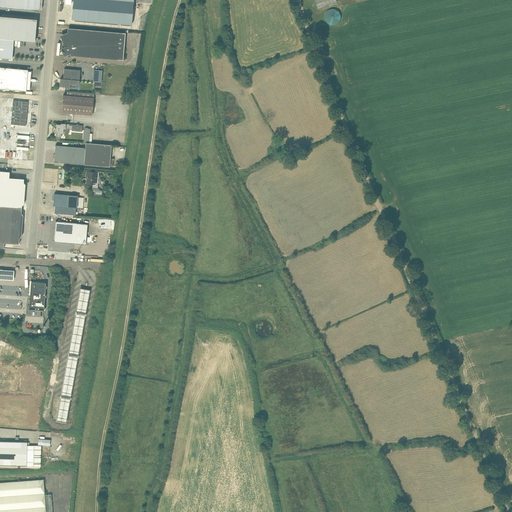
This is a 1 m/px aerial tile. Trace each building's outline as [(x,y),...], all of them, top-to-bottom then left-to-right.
[(0,0),(0,7),(39,11),(40,0),(0,0)] [(73,0),(71,20),(131,25),(133,2),(133,0),(73,0)] [(314,0),(317,4),(318,8),(337,1),(336,0),(314,0)] [(325,17),(325,18),(325,19),(325,20),(326,21),(326,22),(326,23),(327,23),(327,24),(328,24),(329,25),(330,26),(331,26),(332,26),(333,26),(334,26),(335,26),(336,25),(337,25),(338,25),(339,24),(339,23),(340,23),(340,22),(341,21),(341,20),(341,19),(341,18),(341,17),(341,16),(341,15),(340,14),(340,13),(339,12),(338,11),(337,11),(336,10),(335,10),(334,10),(333,10),(332,10),(331,10),(330,10),(329,11),(328,11),(327,12),(326,13),(326,14),(326,15),(325,15),(325,16),(325,17)] [(0,38),(13,40),(35,42),(36,20),(0,16),(0,38)] [(64,42),(62,42),(65,50),(62,51),(64,56),(70,54),(71,55),(123,60),(125,33),(71,29),(70,42),(64,41),(64,42)] [(0,58),(12,59),(13,40),(0,38),(0,58)] [(0,88),(25,91),(25,89),(29,90),(31,72),(26,71),(27,70),(0,67),(0,88)] [(64,87),(65,89),(79,87),(80,70),(69,69),(64,69),(63,79),(60,79),(59,87),(64,87)] [(101,82),(101,69),(92,69),(92,82),(101,82)] [(61,113),(92,116),(93,98),(63,95),(61,113)] [(0,97),(0,157),(28,160),(33,100),(0,97)] [(55,128),(54,133),(56,133),(56,137),(57,137),(60,138),(61,138),(61,134),(63,134),(63,129),(71,130),(71,131),(82,132),(83,125),(72,124),(72,126),(66,125),(66,124),(60,123),(60,125),(56,124),(56,128),(55,128)] [(85,148),(55,145),(54,162),(109,167),(110,166),(113,166),(114,159),(110,159),(111,145),(89,143),(86,143),(85,148)] [(0,247),(3,248),(4,243),(19,244),(24,179),(9,178),(9,172),(0,171),(0,247)] [(86,175),(87,175),(86,184),(92,184),(91,185),(95,185),(96,172),(87,171),(86,175)] [(53,206),(55,206),(54,213),(75,215),(76,208),(77,208),(78,196),(54,194),(53,206)] [(100,219),(99,228),(111,229),(112,220),(100,219)] [(81,244),(82,245),(82,244),(86,244),(87,224),(77,223),(56,221),(54,242),(75,244),(75,243),(81,244)] [(14,270),(0,269),(0,278),(13,280),(14,270)] [(31,282),(29,309),(44,310),(46,283),(31,282)] [(69,397),(60,395),(55,420),(64,422),(69,397)] [(27,441),(0,440),(0,464),(40,466),(41,458),(42,445),(27,445),(27,441)] [(0,511),(52,511),(51,494),(45,495),(43,480),(0,482),(0,511)]
